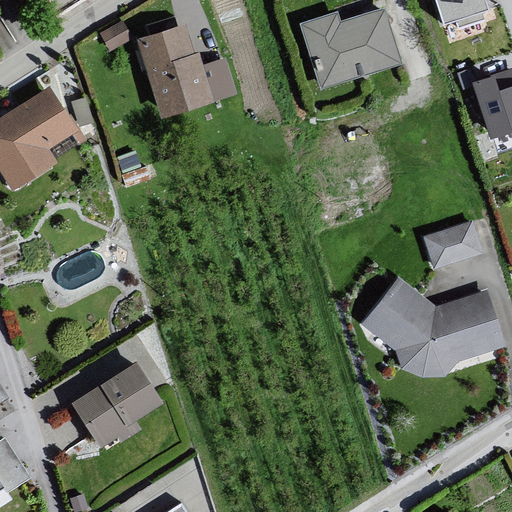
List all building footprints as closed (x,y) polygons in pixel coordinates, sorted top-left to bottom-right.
[(436,0),(444,23),(488,10),(485,0),(436,0)] [(399,68),(381,10),(341,23),(335,15),(297,27),(319,94),(399,68)] [(121,21),(100,32),(110,50),(131,39),(121,21)] [(185,24),(136,39),(160,118),(238,95),(227,58),(226,55),(202,63),(199,52),(193,52),(185,24)] [(511,67),(472,80),(490,136),(511,129),(511,67)] [(51,83),(0,114),(0,169),(12,189),(56,161),(54,157),(85,138),(51,83)] [(372,147),(314,164),(326,204),(384,187),(372,147)] [(472,219),(423,234),(433,267),(482,252),(472,219)] [(504,348),(487,295),(435,309),(398,280),(361,329),(393,356),(401,374),(423,380),(447,379),(460,363),(504,348)] [(163,404),(137,362),(72,402),(102,449),(119,438),(121,441),(139,431),(134,422),(163,404)] [(0,384),(0,402),(8,397),(0,384)] [(4,434),(0,436),(0,488),(5,486),(9,491),(32,476),(4,434)]
